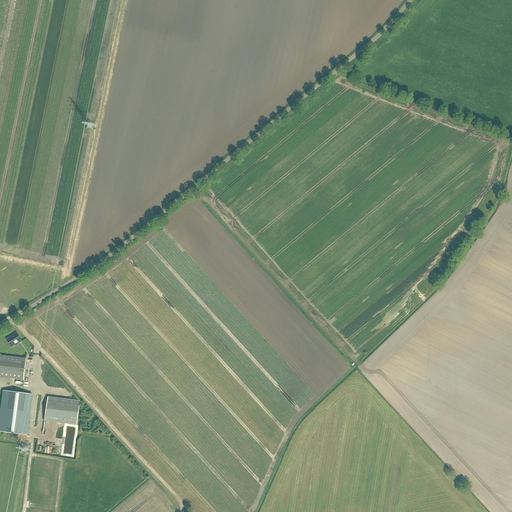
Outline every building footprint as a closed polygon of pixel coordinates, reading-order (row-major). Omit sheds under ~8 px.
[(22,340),(17,332),(13,334),(13,335),(7,339),(11,346),(22,340)] [(0,377),(24,380),(26,358),(0,354),(0,377)] [(33,395),(3,391),(0,412),(0,430),(28,434),(33,395)] [(45,419),(76,424),(80,400),(48,396),(45,419)] [(72,441),(73,433),(42,429),(41,438),(72,441)] [(40,442),(40,452),(71,454),(72,445),(40,442)]
